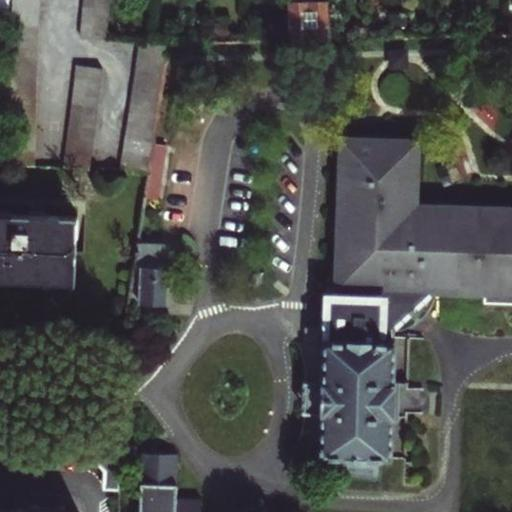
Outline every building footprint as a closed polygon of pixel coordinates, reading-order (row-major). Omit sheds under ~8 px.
[(30,165),(34,0),(9,0),(8,26),(7,26),(6,84),(5,116),(5,125),(5,133),(4,164),(30,165)] [(82,0),(80,35),(106,37),(109,0),(82,0)] [(330,38),(329,0),(289,2),(290,39),(330,38)] [(153,145),(168,42),(142,40),(122,168),(149,168),(153,145)] [(75,62),(73,166),(99,167),(102,62),(75,62)] [(511,206),(466,204),(466,213),(414,212),(414,203),(416,139),(386,138),(338,137),(333,298),(327,297),(327,308),(318,308),(318,326),(326,327),(326,337),(323,337),(320,413),(319,456),(342,456),(380,458),(390,458),(391,417),(393,382),(395,340),(395,330),(395,325),(413,308),(430,292),(435,292),(442,292),(485,293),(484,302),(511,302),(511,206)] [(156,200),(164,146),(153,145),(149,168),(144,198),(156,200)] [(466,204),(414,203),(414,212),(466,213),(466,204)] [(0,273),(10,273),(10,280),(42,281),(42,274),(74,275),(75,214),(41,213),(26,213),(9,212),(0,211),(0,273)] [(168,246),(137,244),(129,299),(138,300),(138,303),(166,303),(168,246)] [(395,325),(395,330),(398,330),(411,327),(421,319),(428,312),(433,301),(435,292),(430,292),(413,308),(395,325)] [(407,382),(393,382),(391,417),(406,417),(407,407),(407,396),(407,382)] [(120,450),(83,449),(83,464),(100,464),(106,470),(105,487),(119,488),(120,450)] [(199,511),(200,500),(174,500),(176,455),(152,454),(152,457),(140,457),(138,511),(199,511)] [(0,511),(78,511),(79,507),(64,507),(64,500),(29,500),(28,501),(27,501),(27,502),(26,503),(26,504),(16,504),(16,507),(0,506),(0,511)]
